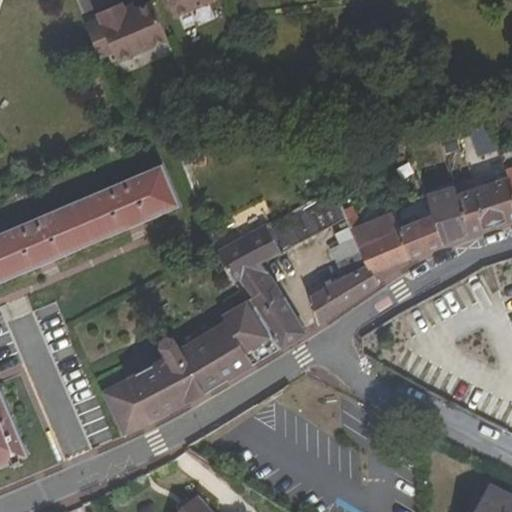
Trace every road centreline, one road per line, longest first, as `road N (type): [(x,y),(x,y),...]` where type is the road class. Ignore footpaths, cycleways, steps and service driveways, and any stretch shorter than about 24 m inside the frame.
road 1 (residential): [(0,508),(156,443),(322,341)]
road 2 (residential): [(322,341),(385,394),(511,459)]
road 3 (residential): [(322,341),(401,291),(511,242)]
